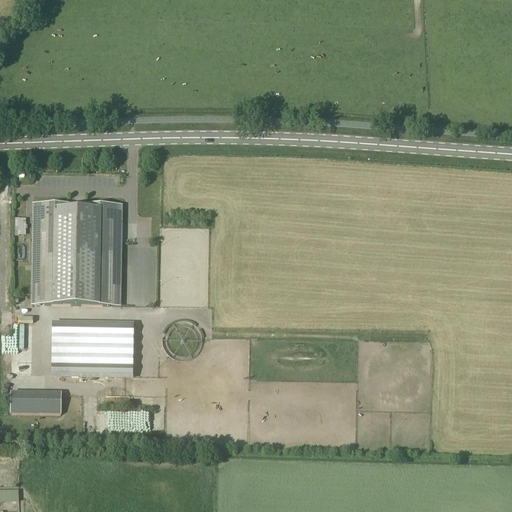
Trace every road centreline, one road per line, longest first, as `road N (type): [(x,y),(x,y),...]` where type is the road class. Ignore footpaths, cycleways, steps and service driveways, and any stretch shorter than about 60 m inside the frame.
road 1 (secondary): [(511,156),(226,138),(0,144)]
road 2 (unknown): [(129,192),(134,315)]
